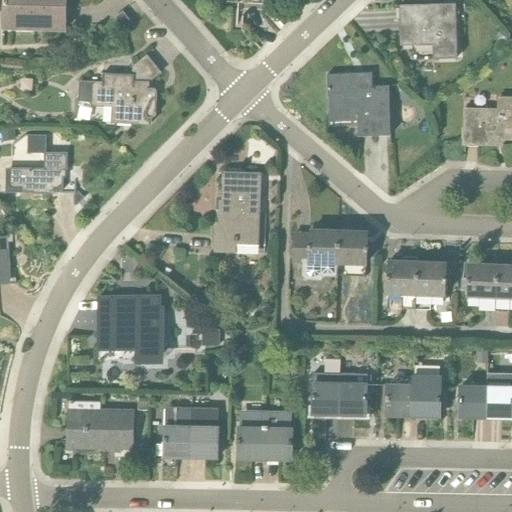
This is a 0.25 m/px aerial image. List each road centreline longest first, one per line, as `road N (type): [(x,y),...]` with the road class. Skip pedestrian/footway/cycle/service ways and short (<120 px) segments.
road 1 (residential): [(19,490),(22,403),(54,304),(91,246),(244,92)]
road 2 (residential): [(341,502),(19,490)]
road 3 (residential): [(244,92),(379,211),(404,216)]
road 4 (residential): [(511,460),(355,456),(341,470)]
road 5 (residential): [(341,502),(511,506)]
road 6 (residential): [(244,92),(342,0)]
road 7 (residential): [(244,92),(156,0)]
